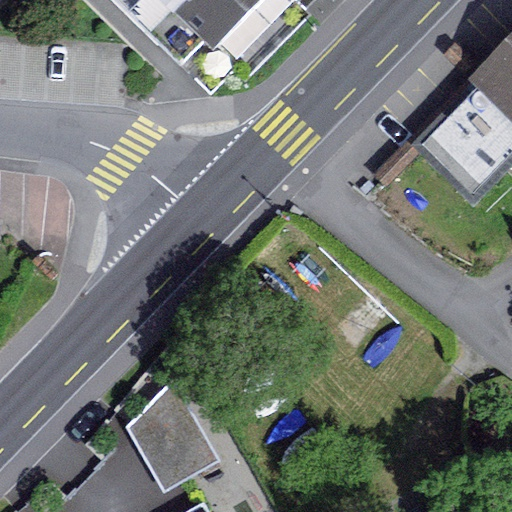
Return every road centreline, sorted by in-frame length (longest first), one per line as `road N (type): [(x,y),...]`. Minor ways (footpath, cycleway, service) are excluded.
road 1 (residential): [(511,276),(472,315),(269,146)]
road 2 (primary): [(198,216),(0,418)]
road 3 (residential): [(198,216),(99,146),(0,131)]
road 4 (primary): [(412,0),(269,146)]
